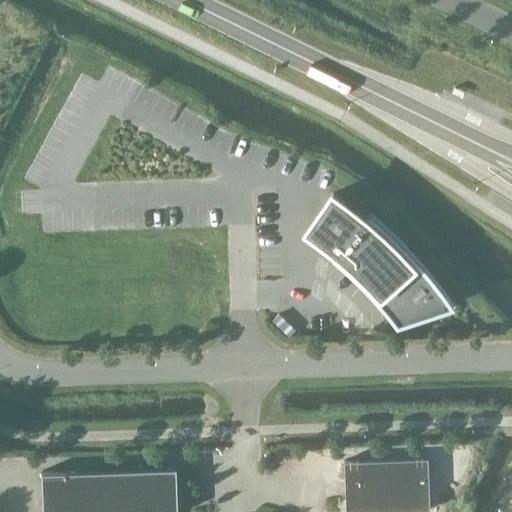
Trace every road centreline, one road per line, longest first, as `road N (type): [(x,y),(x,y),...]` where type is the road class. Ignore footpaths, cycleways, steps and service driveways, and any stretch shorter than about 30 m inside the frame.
road 1 (unclassified): [(511,356),(49,373),(0,359)]
road 2 (secondary): [(495,153),(180,0)]
